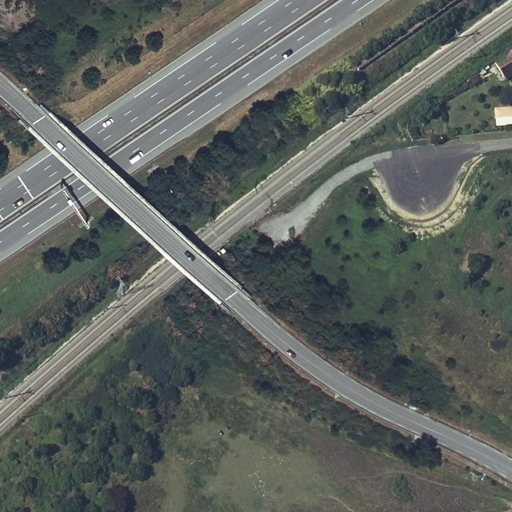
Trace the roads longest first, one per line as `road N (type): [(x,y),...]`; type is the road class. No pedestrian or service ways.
road 1 (secondary): [(0,83),(290,346),(360,394),(511,470)]
road 2 (motorway): [(0,240),(358,0)]
road 3 (motorway): [(303,0),(0,204)]
road 4 (residential): [(285,227),(370,162),(511,143)]
